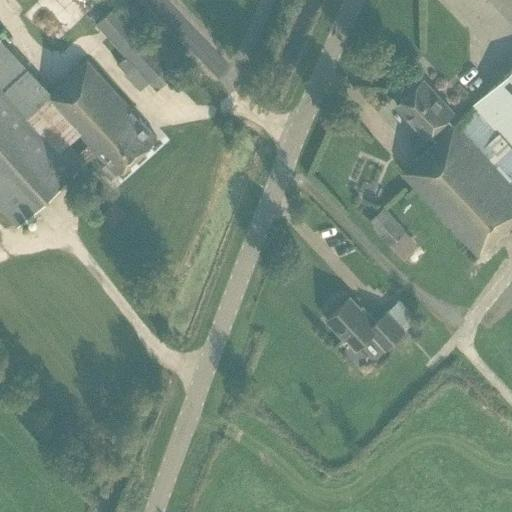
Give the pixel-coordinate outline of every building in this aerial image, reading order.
[(39,0),(30,6),(42,24),(51,18),(59,29),(75,18),(63,0),(39,0)] [(489,0),(505,24),(511,19),(511,9),(506,0),(489,0)] [(156,87),(175,71),(118,4),(98,21),(128,56),(120,62),(142,89),(151,81),(156,87)] [(54,91),(0,30),(0,202),(18,223),(78,169),(77,168),(96,150),(117,173),(157,137),(88,60),(54,91)] [(511,69),(453,124),(446,117),(452,111),(422,79),(396,103),(426,136),(429,132),(436,139),(402,171),(478,251),(493,237),(494,239),(511,221),(511,69)] [(398,228),(400,227),(382,206),(368,218),(386,238),(385,240),(410,268),(423,256),(398,228)] [(376,320),(368,312),(367,314),(350,296),(326,318),(345,338),(346,336),(356,347),(371,333),(384,347),(404,329),(417,316),(400,297),(387,310),(376,320)] [(38,298),(31,305),(45,319),(52,313),(38,298)] [(508,401),(511,397),(511,389),(489,364),(480,372),(508,401)]
